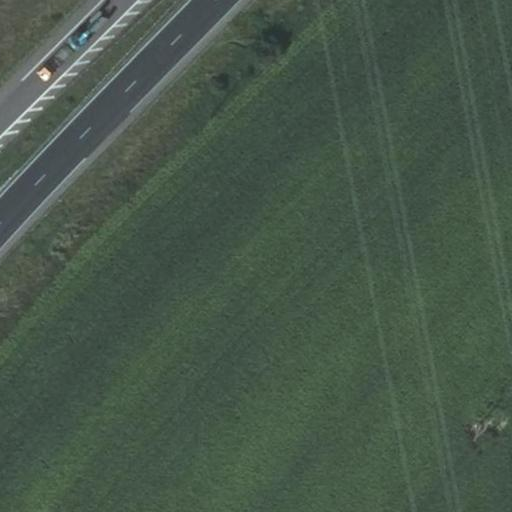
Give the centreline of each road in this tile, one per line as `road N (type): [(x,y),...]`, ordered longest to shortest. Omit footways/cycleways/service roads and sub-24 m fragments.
road 1 (motorway): [(0,223),(216,0)]
road 2 (motorway): [(120,0),(0,120)]
